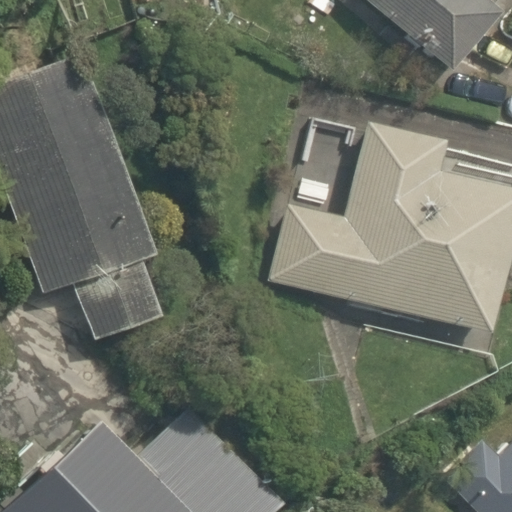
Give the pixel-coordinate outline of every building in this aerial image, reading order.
[(511,13),(511,0),(365,0),(469,74),(511,13)] [(0,94),(0,148),(47,302),(76,293),(92,347),(172,322),(93,66),(0,94)] [(508,342),(511,326),(511,194),(451,181),(458,153),(363,132),(343,221),(293,209),(275,290),(508,342)] [(293,511),(227,443),(215,455),(178,417),(135,459),(96,420),(2,511),(293,511)] [(511,511),(511,449),(504,456),(492,441),(450,476),(479,511),(511,511)]
